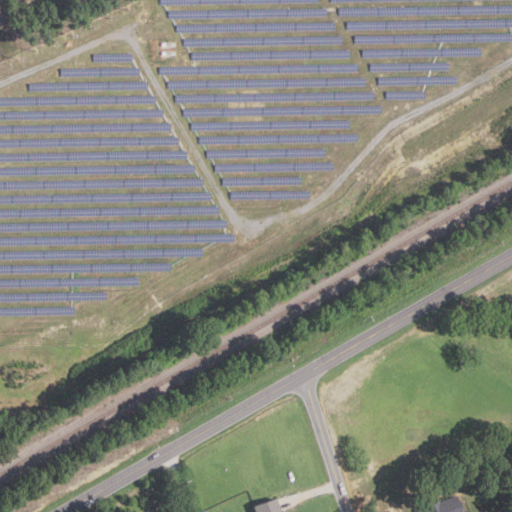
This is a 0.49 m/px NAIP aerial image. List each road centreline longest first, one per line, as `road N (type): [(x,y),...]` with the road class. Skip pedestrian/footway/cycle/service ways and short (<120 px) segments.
road 1 (primary): [(63,511),(511,255)]
road 2 (residential): [(350,511),(306,373)]
